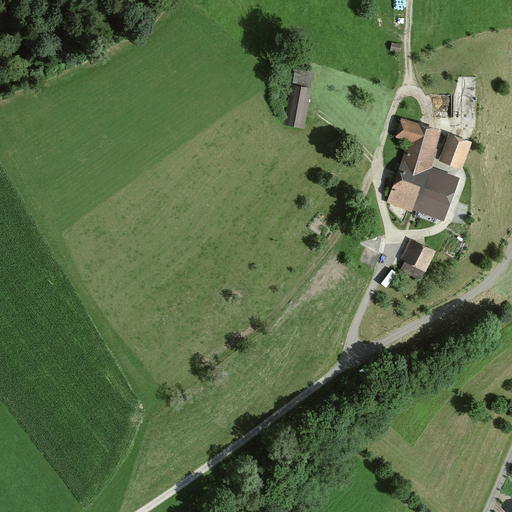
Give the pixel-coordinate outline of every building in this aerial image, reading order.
[(401,49),(391,46),(389,52),(399,55),(401,49)] [(311,75),(294,73),(286,123),(303,126),(311,75)] [(390,203),(414,211),(427,172),(439,136),(402,124),(398,138),(410,142),(390,203)] [(470,143),(450,136),(441,161),(460,168),(470,143)] [(456,181),(427,172),(414,211),(443,220),(456,181)] [(431,254),(410,243),(400,261),(421,272),(431,254)]
